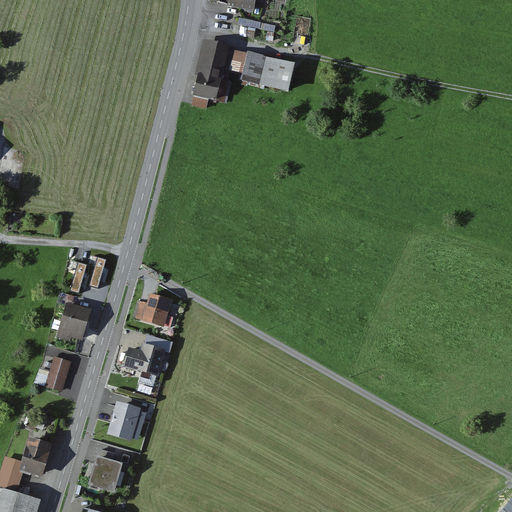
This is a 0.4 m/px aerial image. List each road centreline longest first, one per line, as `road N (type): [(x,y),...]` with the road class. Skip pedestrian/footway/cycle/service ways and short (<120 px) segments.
road 1 (tertiary): [(188,0),(127,253),(51,511)]
road 2 (track): [(125,260),(511,476)]
road 3 (track): [(194,31),(511,97)]
